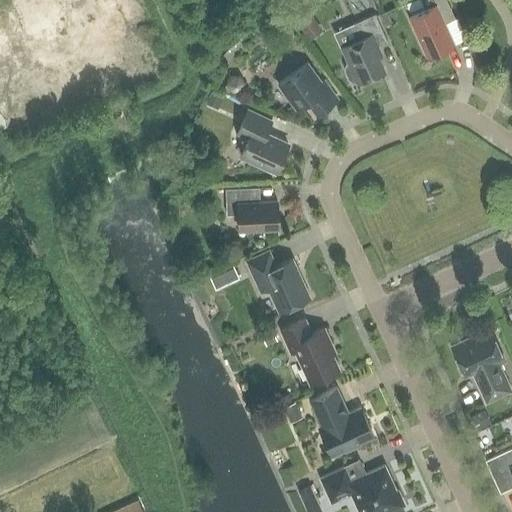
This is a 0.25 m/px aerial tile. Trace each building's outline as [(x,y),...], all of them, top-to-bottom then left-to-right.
[(0,56),(0,68),(22,125),(169,68),(157,36),(146,40),(141,27),(155,21),(147,0),(68,0),(77,22),(36,38),(23,4),(0,13),(0,36),(7,54),(0,56)] [(410,15),(428,55),(452,44),(439,14),(451,9),(446,0),(431,0),(434,4),(410,15)] [(309,39),(321,30),(307,11),(295,20),(309,39)] [(387,41),(375,14),(354,23),(361,38),(341,46),(348,62),(346,65),(345,69),(349,78),(353,81),(357,81),(357,83),(385,70),(374,47),(387,41)] [(337,99),(323,80),(321,82),(307,62),(278,84),(296,108),(306,101),(316,114),(337,99)] [(230,76),(227,85),(232,92),(241,91),(245,83),(239,75),(230,76)] [(206,101),(217,106),(223,94),(212,89),(206,101)] [(276,170),(288,144),(265,133),(271,120),(248,109),(237,132),(248,138),(240,155),(257,163),(257,161),(276,170)] [(238,214),(238,229),(278,228),(277,201),(251,202),(251,187),(225,189),(227,215),(238,214)] [(310,297),(292,258),(276,265),(269,249),(246,260),(260,290),(268,287),(278,311),(310,297)] [(234,267),(222,272),(227,283),(239,278),(234,267)] [(328,345),(331,344),(324,327),(311,333),(305,319),(280,330),(291,353),(295,351),(310,382),(339,369),(328,345)] [(472,370),(486,400),(510,389),(498,362),(504,359),(490,328),(451,346),(464,374),(472,370)] [(259,336),(262,344),(273,339),(269,331),(259,336)] [(373,436),(360,407),(348,412),(336,387),(309,399),(321,425),(318,426),(332,455),(373,436)] [(293,404),(282,409),(287,422),(299,416),(293,404)] [(484,409),(469,416),(476,431),(491,424),(484,409)] [(511,447),(511,448),(485,460),(502,497),(510,493),(507,489),(511,486),(511,447)] [(405,504),(398,490),(396,491),(384,465),(350,480),(344,467),(320,478),(331,502),(350,493),(359,511),(383,511),(389,509),(390,511),(405,504)] [(306,511),(318,511),(322,510),(310,485),(297,491),(306,511)] [(109,511),(153,511),(147,496),(109,511)]
